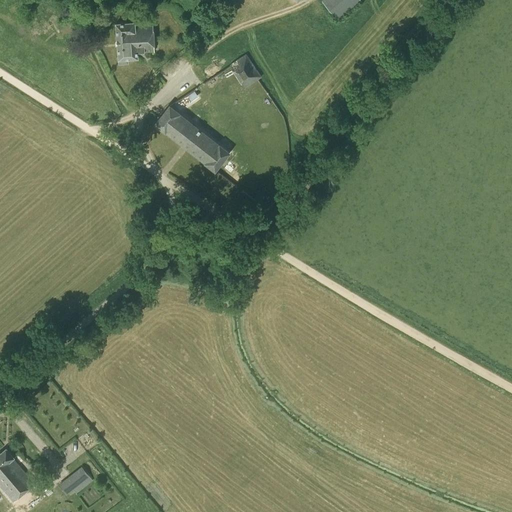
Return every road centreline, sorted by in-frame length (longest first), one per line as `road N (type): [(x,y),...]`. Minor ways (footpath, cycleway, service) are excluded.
road 1 (track): [(269,241),(0,68)]
road 2 (track): [(511,384),(269,241)]
road 3 (unclassified): [(0,396),(173,245)]
road 4 (unclassified): [(173,245),(165,179),(125,106)]
